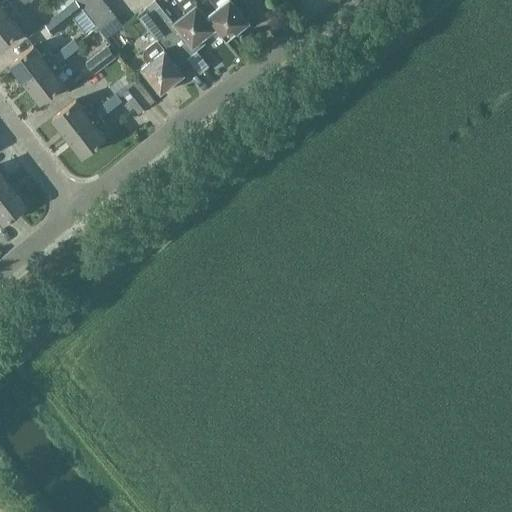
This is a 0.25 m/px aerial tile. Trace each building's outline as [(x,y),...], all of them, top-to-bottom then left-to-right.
[(0,0),(0,15),(14,4),(11,0),(3,0),(1,1),(0,0)] [(17,9),(28,1),(27,0),(11,0),(14,4),(0,15),(0,47),(22,29),(13,18),(20,13),(17,9)] [(85,13),(101,0),(83,0),(78,4),(85,13)] [(92,22),(109,8),(102,0),(101,0),(85,13),(92,22)] [(161,5),(151,12),(159,23),(158,24),(164,32),(186,60),(188,58),(206,43),(203,39),(215,29),(216,28),(207,16),(196,3),(193,0),(175,0),(185,12),(174,21),(161,5)] [(216,28),(215,29),(225,42),(250,23),(237,7),(245,0),(209,0),(216,8),(207,16),(216,28)] [(74,19),(65,8),(44,24),(53,35),(74,19)] [(98,30),(116,17),(109,8),(92,22),(98,30)] [(106,40),(123,26),(116,17),(98,30),(106,40)] [(42,24),(30,31),(40,46),(51,39),(42,24)] [(164,32),(156,40),(144,49),(143,56),(148,62),(141,68),(161,93),(184,75),(178,66),(186,60),(164,32)] [(67,50),(70,54),(81,46),(77,42),(74,38),(63,46),(67,50)] [(55,59),(52,55),(50,52),(44,57),(35,44),(10,63),(25,82),(55,59)] [(108,45),(87,61),(96,72),(116,56),(108,45)] [(63,46),(52,55),(55,59),(25,82),(40,102),(64,83),(55,72),(61,67),(58,63),(70,54),(67,50),(63,46)] [(68,137),(137,83),(128,71),(111,85),(116,92),(95,108),(91,102),(84,108),(76,99),(53,117),(68,137)] [(82,95),(98,85),(91,75),(75,85),(82,95)] [(137,83),(68,137),(83,157),(106,137),(97,126),(104,121),(102,118),(127,98),(138,113),(154,101),(139,81),(137,83)] [(0,191),(9,185),(0,173),(0,191)] [(0,222),(24,205),(9,185),(0,191),(0,222)]
